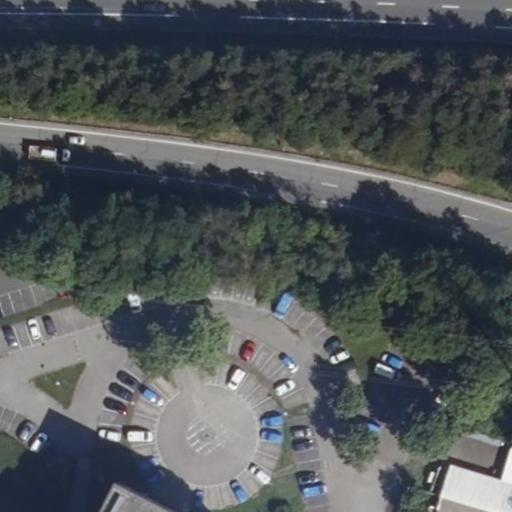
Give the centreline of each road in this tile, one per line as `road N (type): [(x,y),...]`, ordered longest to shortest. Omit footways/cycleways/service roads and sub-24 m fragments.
road 1 (motorway): [(0,146),(366,198),(511,234)]
road 2 (trunk): [(219,0),(511,15)]
